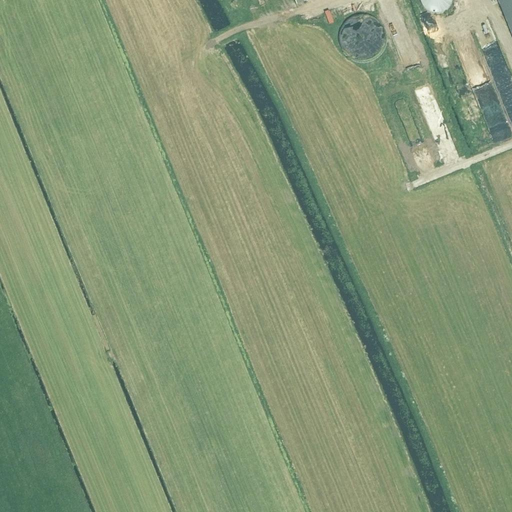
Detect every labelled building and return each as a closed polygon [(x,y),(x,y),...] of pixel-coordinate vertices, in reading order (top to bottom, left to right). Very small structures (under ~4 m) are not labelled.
[(292,0),(296,9),(317,0),(292,0)] [(420,0),(421,4),(424,10),(428,13),(432,15),(438,15),(443,14),(448,10),(452,6),(452,0),(420,0)] [(511,0),(500,0),(511,28),(511,0)] [(317,13),(329,9),(327,2),(314,7),(317,13)] [(387,41),(385,31),(379,23),(371,18),(361,17),(351,19),(343,26),(339,35),(339,45),(343,55),(350,61),(360,65),(370,64),(379,59),(385,51),(387,41)] [(403,65),(410,81),(424,76),(418,60),(403,65)]
